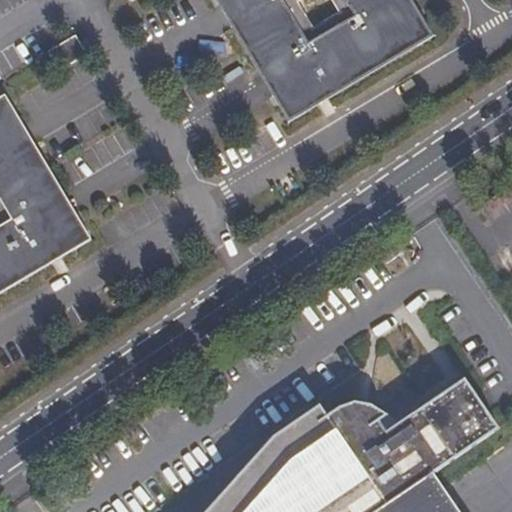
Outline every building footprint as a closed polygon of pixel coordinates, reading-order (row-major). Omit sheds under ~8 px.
[(204,0),(281,131),(427,46),(400,0),(204,0)] [(58,78),(87,63),(77,43),(48,58),(58,78)] [(0,298),(89,248),(6,105),(0,107),(0,298)] [(464,511),(432,464),(500,420),(467,369),(383,422),(377,413),(373,408),(339,426),(336,420),(331,412),(256,458),(206,511),(464,511)] [(331,412),(326,402),(284,428),(256,458),(331,412)] [(339,426),(373,408),(358,407),(336,420),(339,426)]
